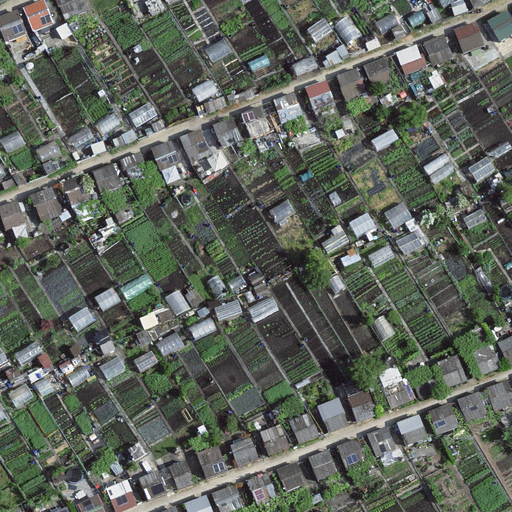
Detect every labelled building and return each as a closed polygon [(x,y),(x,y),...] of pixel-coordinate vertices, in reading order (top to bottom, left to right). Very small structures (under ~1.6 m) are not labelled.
[(81,0),(57,0),(66,20),(87,11),(81,0)] [(460,0),(437,0),(443,10),(460,0)] [(46,3),(25,12),(34,34),(55,26),(46,3)] [(422,11),(405,20),(412,33),(429,23),(422,11)] [(392,13),(375,23),(383,36),(399,26),(392,13)] [(18,14),(0,21),(0,29),(6,44),(27,36),(18,14)] [(499,15),(488,20),(494,35),(505,30),(499,15)] [(356,21),(338,33),(347,45),(364,33),(356,21)] [(475,25),(454,33),(463,55),(484,47),(475,25)] [(333,33),(316,45),(324,57),(342,45),(333,33)] [(444,37),(424,46),(433,68),(454,59),(444,37)] [(224,40),(205,51),(212,64),(231,53),(224,40)] [(417,47),(396,56),(405,78),(426,69),(417,47)] [(266,56),(249,64),(253,73),(270,65),(266,56)] [(311,56),(291,64),(296,77),(317,69),(311,56)] [(384,60),(363,68),(372,91),(393,82),(384,60)] [(356,71),(335,79),(344,101),(365,93),(356,71)] [(210,80),(191,91),(199,104),(217,93),(210,80)] [(326,83),(305,91),(314,113),(335,105),(326,83)] [(104,95),(86,106),(93,119),(112,108),(104,95)] [(294,95),(273,103),(282,125),(303,117),(294,95)] [(149,105),(130,116),(137,129),(156,118),(149,105)] [(262,108),(241,117),(250,139),(271,130),(262,108)] [(232,120),(211,129),(220,151),(241,142),(232,120)] [(88,129),(68,139),(75,152),(94,142),(88,129)] [(200,131),(179,140),(188,162),(209,154),(200,131)] [(18,132),(0,140),(0,143),(6,154),(25,144),(18,132)] [(391,133),(372,142),(377,153),(396,143),(391,133)] [(55,142),(35,152),(42,165),(61,155),(55,142)] [(171,144),(150,153),(159,175),(180,166),(171,144)] [(140,156),(119,164),(128,186),(149,178),(140,156)] [(487,159),(468,171),(477,184),(495,173),(487,159)] [(451,164),(429,178),(434,186),(456,172),(451,164)] [(112,166),(91,174),(101,197),(121,188),(112,166)] [(83,177),(62,185),(71,207),(92,199),(83,177)] [(52,190),(31,199),(40,221),(61,212),(52,190)] [(289,201),(271,212),(278,225),(297,213),(289,201)] [(17,203),(0,210),(0,221),(5,234),(26,225),(17,203)] [(403,205),(384,216),(394,232),(412,221),(403,205)] [(482,210),(463,220),(468,231),(487,221),(482,210)] [(371,224),(351,233),(356,243),(375,233),(371,224)] [(343,234),(322,246),(328,255),(349,243),(343,234)] [(416,234),(396,243),(403,256),(422,247),(416,234)] [(388,247),(368,257),(375,270),(394,260),(388,247)] [(228,294),(217,277),(206,283),(217,301),(228,294)] [(190,311),(179,292),(166,299),(177,318),(190,311)] [(272,297),(247,310),(252,320),(277,307),(272,297)] [(237,302),(214,310),(219,324),(242,316),(237,302)] [(86,310),(69,322),(77,334),(95,322),(86,310)] [(395,335),(384,316),(372,324),(383,342),(395,335)] [(176,333),(157,344),(164,357),(183,346),(176,333)] [(511,340),(498,346),(507,368),(511,365),(511,340)] [(36,342),(14,355),(21,367),(43,354),(36,342)] [(493,348),(472,356),(481,378),(502,370),(493,348)] [(1,350),(0,350),(0,367),(8,363),(1,350)] [(152,352),(133,363),(140,375),(159,365),(152,352)] [(119,358),(100,369),(107,381),(126,371),(119,358)] [(459,358),(438,367),(447,389),(468,380),(459,358)] [(84,366),(65,377),(73,390),(92,379),(84,366)] [(431,372),(410,380),(419,402),(440,394),(431,372)] [(46,378),(34,385),(41,398),(53,391),(46,378)] [(403,380),(382,388),(391,410),(412,402),(403,380)] [(511,393),(508,383),(487,392),(496,414),(511,407),(511,393)] [(26,386),(7,396),(14,409),(33,398),(26,386)] [(479,394),(458,402),(467,424),(488,416),(479,394)] [(373,404),(352,413),(357,424),(377,415),(373,404)] [(340,405),(319,414),(328,436),(349,427),(340,405)] [(451,405),(430,414),(439,436),(460,427),(451,405)] [(311,416),(290,425),(299,447),(320,438),(311,416)] [(418,417),(397,425),(407,448),(427,439),(418,417)] [(281,428),(260,436),(269,458),(290,450),(281,428)] [(386,429),(365,438),(374,460),(395,451),(386,429)] [(248,439),(227,447),(236,470),(257,461),(248,439)] [(356,441),(335,450),(345,472),(365,463),(356,441)] [(218,450),(197,458),(206,481),(227,472),(218,450)] [(329,452),(308,461),(317,483),(338,475),(329,452)] [(186,462),(168,470),(177,491),(195,484),(186,462)] [(295,465),(274,473),(284,495),(304,487),(295,465)] [(158,473),(137,481),(146,504),(167,495),(158,473)] [(267,477),(247,485),(256,507),(276,499),(267,477)] [(127,484),(106,492),(114,511),(121,511),(136,506),(127,484)] [(233,487),(212,496),(219,511),(235,511),(242,509),(233,487)] [(103,511),(98,497),(77,506),(79,511),(103,511)] [(211,511),(206,499),(185,507),(187,511),(211,511)]
